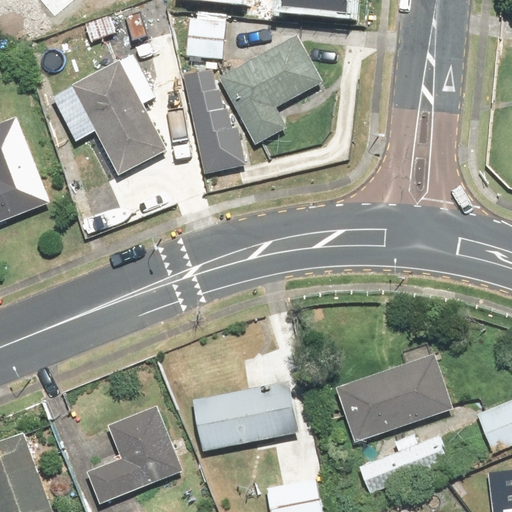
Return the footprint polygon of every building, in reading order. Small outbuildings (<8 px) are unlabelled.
[(43,0),(55,15),(73,0),(43,0)] [(227,16),(187,14),(185,57),(225,60),(227,16)] [(302,36),(224,77),(261,146),(293,130),(282,108),(328,84),(302,36)] [(173,151),(126,57),(74,83),(121,177),(173,151)] [(173,76),(154,80),(162,123),(182,119),(173,76)] [(0,226),(56,204),(20,117),(0,125),(0,226)] [(438,349),(338,385),(359,442),(458,407),(438,349)] [(198,398),(208,450),(304,431),(295,380),(198,398)] [(511,397),(476,413),(494,455),(511,447),(511,397)] [(160,406),(113,425),(126,457),(89,472),(102,504),(187,470),(160,406)] [(56,511),(29,432),(0,442),(0,511),(56,511)] [(446,437),(363,467),(373,495),(456,465),(446,437)] [(273,511),(323,511),(314,450),(271,457),(275,485),(269,486),(273,511)]
